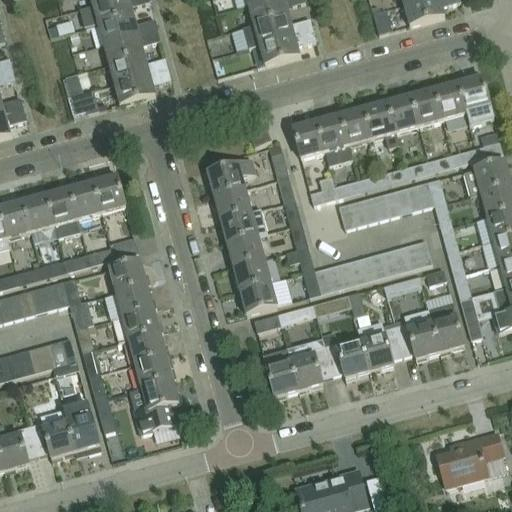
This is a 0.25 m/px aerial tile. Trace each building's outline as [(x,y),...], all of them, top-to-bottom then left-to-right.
[(132,0),(89,0),(93,11),(132,0)] [(149,7),(146,0),(132,0),(93,11),(98,31),(133,21),(131,12),(149,7)] [(286,0),(245,0),(248,11),(286,0)] [(305,7),(303,0),(286,0),(248,11),(253,30),(288,20),(286,12),(305,7)] [(442,0),(400,0),(404,11),(442,0)] [(460,7),(458,0),(442,0),(404,11),(409,31),(444,22),(442,12),(460,7)] [(253,30),(241,33),(247,53),(259,50),(312,35),(309,24),(290,29),(288,21),(288,20),(253,30)] [(80,37),(83,47),(96,42),(89,21),(60,32),(64,43),(80,37)] [(157,36),(154,25),(135,30),(133,21),(98,31),(104,51),(157,36)] [(316,46),(312,35),(259,50),(264,71),(299,61),(297,51),(316,46)] [(160,47),(157,36),(104,51),(109,70),(144,61),(141,52),(160,47)] [(241,77),(236,56),(226,59),(232,80),(241,77)] [(168,75),(165,64),(146,69),(144,61),(109,70),(114,90),(168,75)] [(0,77),(12,74),(9,65),(0,67),(0,77)] [(0,90),(15,87),(12,74),(0,77),(0,90)] [(171,87),(168,75),(114,90),(120,111),(155,101),(152,92),(171,87)] [(93,96),(88,76),(78,79),(83,99),(93,96)] [(493,125),(490,113),(482,82),(458,89),(466,120),(469,131),(493,125)] [(466,120),(458,89),(434,95),(443,126),(466,120)] [(443,126),(434,95),(411,101),(419,133),(443,126)] [(99,116),(93,96),(83,99),(89,119),(99,116)] [(419,133),(411,101),(387,108),(395,139),(419,133)] [(0,120),(23,114),(20,104),(1,109),(0,106),(0,120)] [(395,139),(387,108),(364,115),(372,146),(385,142),(388,153),(398,150),(395,139)] [(26,126),(23,114),(0,120),(0,143),(10,141),(7,131),(26,126)] [(372,146),(364,115),(340,121),(349,152),(372,146)] [(352,166),(349,152),(340,121),(317,128),(325,159),(329,172),(352,166)] [(325,159),(317,128),(292,134),(301,165),(325,159)] [(271,147),(264,132),(248,140),(255,154),(271,147)] [(478,166),(503,159),(500,149),(476,155),(478,166)] [(478,166),(476,155),(452,162),(455,172),(478,166)] [(289,183),(282,158),(270,161),(277,186),(289,183)] [(455,172),(452,162),(428,168),(431,178),(455,172)] [(238,170),(238,169),(207,178),(213,202),(245,193),(241,182),(253,179),(250,167),(238,170)] [(511,192),(505,167),(463,178),(470,203),(480,200),(511,192)] [(431,178),(428,168),(405,175),(408,185),(431,178)] [(408,185),(405,175),(381,181),(385,191),(408,185)] [(360,198),(385,191),(381,181),(358,188),(360,198)] [(126,213),(118,182),(93,189),(101,219),(126,213)] [(295,206),(289,183),(277,186),(283,210),(295,206)] [(337,204),(335,194),(332,184),(321,187),(324,197),(310,200),(313,211),(337,204)] [(445,210),(438,185),(427,188),(433,211),(433,213),(445,210)] [(360,198),(358,188),(335,194),(337,204),(360,198)] [(433,211),(427,188),(416,191),(422,214),(433,211)] [(101,219),(93,189),(70,195),(78,226),(101,219)] [(422,214),(416,191),(405,194),(411,217),(422,214)] [(511,216),(511,193),(511,192),(480,200),(487,223),(511,216)] [(251,218),(245,194),(245,193),(213,202),(220,226),(251,218)] [(411,217),(405,194),(394,197),(400,220),(411,217)] [(78,226),(70,195),(45,202),(55,232),(58,244),(81,237),(78,226)] [(256,199),(257,213),(275,212),(275,197),(256,199)] [(400,220),(394,197),(383,200),(389,223),(400,220)] [(389,223),(383,200),(372,203),(378,226),(389,223)] [(55,232),(45,202),(22,208),(30,239),(55,232)] [(378,226),(372,203),(361,206),(367,229),(378,226)] [(302,229),(295,206),(283,210),(290,233),(302,229)] [(367,229),(361,206),(350,209),(356,232),(367,229)] [(30,239),(22,208),(0,214),(0,219),(7,245),(30,239)] [(356,232),(350,209),(338,212),(345,236),(356,232)] [(451,233),(445,210),(433,213),(439,236),(451,233)] [(269,238),(263,215),(251,218),(220,226),(226,249),(258,241),(269,238)] [(511,242),(511,216),(487,223),(493,247),(511,242)] [(7,245),(0,219),(0,257),(9,255),(7,245)] [(308,253),(302,229),(290,233),(296,257),(308,253)] [(457,257),(451,233),(439,236),(446,260),(457,257)] [(264,264),(258,242),(258,241),(226,249),(233,273),(264,264)] [(137,258),(133,242),(109,249),(110,253),(113,264),(137,258)] [(511,267),(511,242),(493,247),(500,271),(511,267)] [(424,247),(413,250),(420,273),(431,270),(424,247)] [(420,273),(413,250),(402,253),(409,276),(420,273)] [(90,271),(113,264),(110,253),(87,260),(90,271)] [(289,272),(300,269),(303,280),(315,276),(308,253),(296,257),(285,260),(289,272)] [(409,276),(402,253),(391,256),(398,279),(409,276)] [(398,279),(391,256),(380,259),(387,282),(398,279)] [(464,280),(457,257),(446,260),(452,283),(464,280)] [(387,282),(380,259),(370,262),(376,285),(387,282)] [(87,260),(69,264),(73,276),(90,271),(87,260)] [(376,285),(370,262),(359,265),(365,288),(376,285)] [(271,288),(264,265),(264,264),(233,273),(239,296),(271,288)] [(365,288),(359,265),(348,268),(354,291),(365,288)] [(63,266),(46,271),(49,282),(67,278),(63,266)] [(113,289),(97,293),(100,303),(116,299),(147,291),(140,266),(109,275),(113,289)] [(511,292),(511,267),(500,271),(506,294),(511,292)] [(354,291),(348,268),(337,271),(343,294),(354,291)] [(343,294),(337,271),(326,274),(332,297),(343,294)] [(39,272),(22,277),(25,289),(43,284),(39,272)] [(332,297),(326,274),(315,277),(321,300),(332,297)] [(443,275),(426,280),(429,290),(446,285),(443,275)] [(321,300),(315,277),(315,276),(303,280),(309,303),(321,300)] [(16,279),(0,283),(0,288),(2,295),(19,290),(16,279)] [(470,304),(464,280),(452,283),(458,307),(470,304)] [(63,288),(52,291),(58,314),(69,311),(65,294),(63,288)] [(277,311),(271,289),(271,288),(239,296),(246,320),(277,311)] [(76,290),(65,294),(69,311),(81,308),(76,290)] [(52,291),(41,294),(47,317),(58,314),(52,291)] [(147,291),(116,299),(122,323),(153,315),(147,291)] [(511,292),(506,294),(495,297),(501,320),(493,322),(498,338),(511,334),(511,292)] [(41,294),(30,297),(36,320),(47,317),(41,294)] [(30,297),(19,300),(25,323),(36,320),(30,297)] [(363,317),(358,298),(347,301),(350,312),(352,320),(363,317)] [(19,300),(8,303),(14,326),(25,323),(19,300)] [(8,303),(0,304),(0,319),(3,329),(14,326),(8,303)] [(481,343),(470,304),(458,307),(469,346),(481,343)] [(463,350),(455,320),(452,308),(428,315),(431,327),(431,329),(439,357),(463,350)] [(89,313),(71,318),(76,336),(88,332),(94,331),(89,313)] [(122,323),(111,326),(117,350),(128,347),(160,338),(153,315),(122,323)] [(431,329),(431,327),(428,315),(403,322),(405,328),(394,332),(402,362),(413,359),(415,364),(439,357),(431,329)] [(277,320),(280,331),(293,328),(290,316),(277,320)] [(280,331),(277,320),(253,326),(254,329),(256,337),(280,331)] [(391,365),(402,362),(394,332),(382,335),(380,327),(356,334),(359,346),(367,377),(393,370),(391,365)] [(94,355),(88,333),(75,336),(82,358),(94,355)] [(166,361),(160,338),(128,347),(135,370),(166,361)] [(331,338),(321,341),(321,344),(323,351),(331,381),(342,377),(344,383),(367,377),(359,346),(335,353),(334,348),(331,338)] [(70,344),(61,347),(67,370),(77,367),(70,344)] [(320,384),(331,381),(323,351),(321,344),(286,354),(298,396),(322,389),(320,384)] [(67,370),(61,347),(49,350),(56,373),(67,370)] [(56,373),(49,350),(38,353),(44,376),(56,373)] [(44,376),(38,353),(27,356),(33,379),(44,376)] [(298,396),(286,354),(262,361),(274,403),(298,396)] [(101,379),(94,355),(82,358),(88,383),(101,379)] [(33,379),(27,356),(16,359),(22,382),(33,379)] [(22,382),(16,359),(5,362),(11,385),(22,382)] [(169,361),(166,361),(135,370),(141,393),(172,384),(170,375),(173,375),(169,361)] [(0,387),(11,385),(5,362),(0,363),(0,387)] [(107,403),(101,379),(88,383),(95,406),(107,403)] [(179,409),(172,384),(141,393),(128,397),(133,417),(139,440),(143,439),(155,436),(176,430),(171,411),(179,409)] [(113,426),(107,403),(95,406),(101,429),(113,426)] [(101,456),(91,420),(88,408),(64,415),(67,426),(76,458),(87,454),(89,460),(101,456)] [(76,458),(67,426),(64,415),(41,421),(43,428),(30,431),(38,461),(49,458),(51,464),(76,458)] [(27,464),(38,461),(30,431),(18,435),(19,440),(6,443),(2,431),(0,431),(0,460),(4,477),(29,470),(27,464)] [(497,439),(495,439),(456,450),(458,455),(436,461),(445,493),(507,476),(497,439)] [(296,498),(300,511),(363,511),(367,511),(358,476),(328,484),(329,489),(325,490),(325,492),(319,494),(318,492),(296,498)] [(380,482),(366,486),(373,511),(381,511),(388,510),(380,482)]
